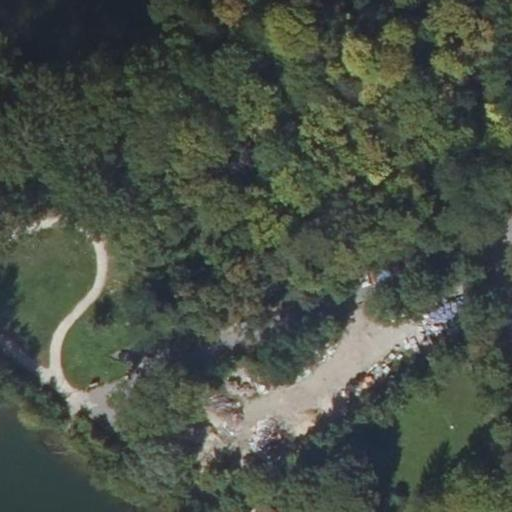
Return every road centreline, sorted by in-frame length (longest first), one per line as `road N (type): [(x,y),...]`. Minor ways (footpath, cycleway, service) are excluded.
road 1 (residential): [(511,228),(85,408)]
road 2 (track): [(0,241),(67,222),(99,250),(97,285),(57,343),(54,385)]
